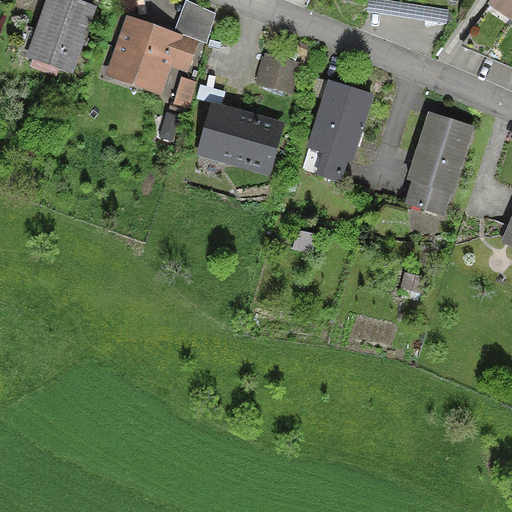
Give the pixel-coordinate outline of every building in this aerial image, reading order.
[(511,0),(497,0),(495,4),(511,14),(511,0)] [(201,44),(124,18),(104,78),(164,98),(173,70),(190,76),(201,44)] [(296,65),(269,57),(261,82),(288,90),(296,65)] [(375,101),(330,87),(303,173),(348,187),(375,101)] [(274,123),(218,108),(206,151),(262,166),(274,123)] [(477,132),(431,119),(405,208),(450,221),(477,132)]
